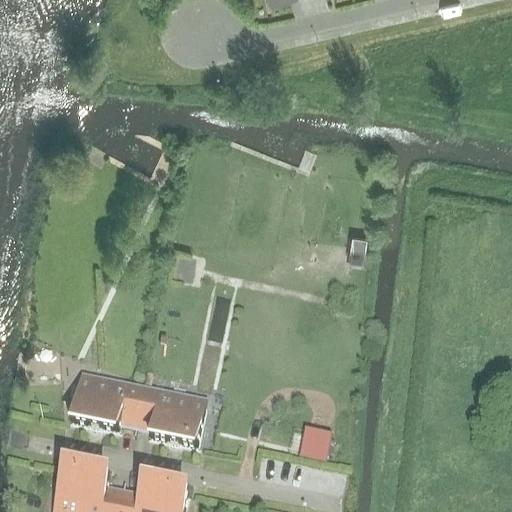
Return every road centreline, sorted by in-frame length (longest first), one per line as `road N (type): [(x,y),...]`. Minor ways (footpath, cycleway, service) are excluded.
road 1 (residential): [(333,511),(334,505),(35,445)]
road 2 (residential): [(429,0),(250,41),(200,29)]
